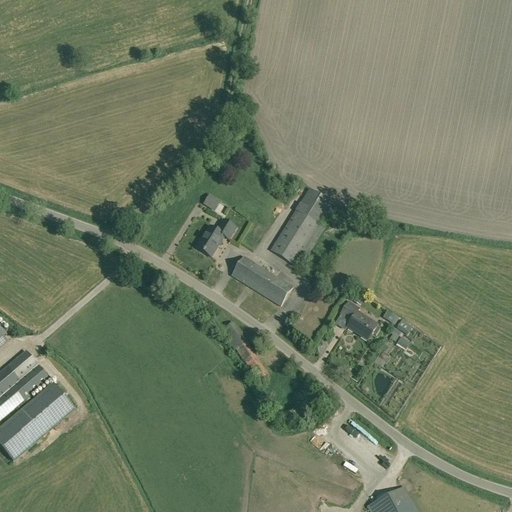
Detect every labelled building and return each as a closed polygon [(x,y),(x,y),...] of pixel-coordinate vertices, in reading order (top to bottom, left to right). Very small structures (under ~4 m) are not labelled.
[(310,190),(296,212),(318,226),(332,204),(310,190)] [(266,222),(273,228),(284,215),(277,209),(266,222)] [(318,226),(296,212),(271,252),(293,266),(318,226)] [(229,240),(236,229),(224,221),(217,232),(210,228),(197,249),(211,258),(224,238),(229,240)] [(281,308),(293,289),(244,258),(232,277),(281,308)] [(369,342),(373,334),(376,336),(380,330),(377,328),(378,327),(357,314),(359,310),(348,303),(341,316),(351,322),(347,329),(369,342)] [(403,343),(409,348),(414,343),(408,337),(403,343)] [(26,352),(8,368),(19,382),(38,366),(26,352)] [(8,368),(0,374),(0,416),(3,420),(16,409),(29,398),(50,380),(38,366),(19,382),(8,368)] [(55,387),(43,397),(65,419),(75,410),(55,387)] [(21,416),(0,434),(0,446),(14,463),(65,419),(43,397),(34,404),(29,398),(16,409),(21,416)] [(354,443),(367,451),(374,438),(361,431),(354,443)] [(328,446),(321,438),(317,442),(323,450),(328,446)] [(338,453),(334,457),(346,467),(350,462),(338,453)] [(405,488),(368,508),(370,511),(399,511),(413,505),(405,488)]
